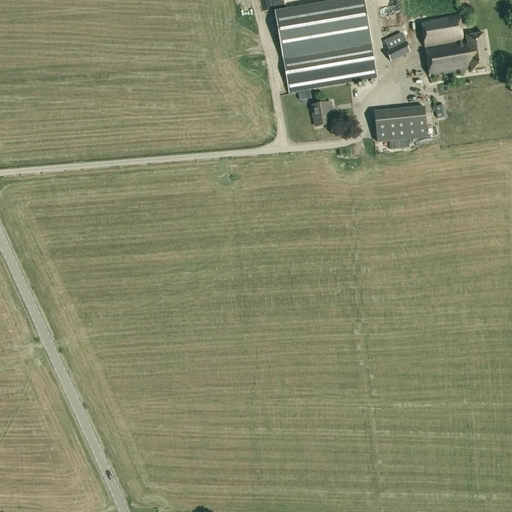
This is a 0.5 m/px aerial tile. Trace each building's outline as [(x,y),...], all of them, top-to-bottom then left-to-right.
[(377,79),(364,1),(364,0),(344,0),(276,11),(276,16),(290,94),(377,79)] [(425,48),(464,41),(460,16),(421,23),(425,48)] [(384,41),(388,51),(386,52),(391,62),(410,53),(400,33),(384,41)] [(467,43),(471,71),(471,72),(489,70),(484,34),(466,37),(467,43)] [(429,78),(471,71),(467,43),(425,50),(429,78)] [(331,103),(312,106),(316,127),(331,125),(328,110),(332,110),(331,103)]
